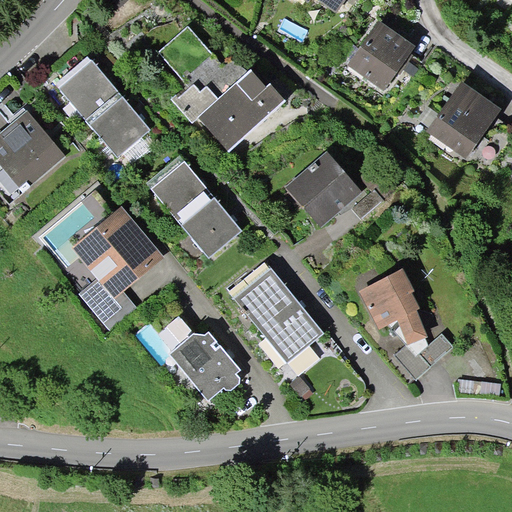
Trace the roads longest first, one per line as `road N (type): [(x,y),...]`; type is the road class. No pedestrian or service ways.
road 1 (tertiary): [(0,444),(150,456),(448,417),(511,423)]
road 2 (residential): [(425,0),(456,49),(511,87)]
